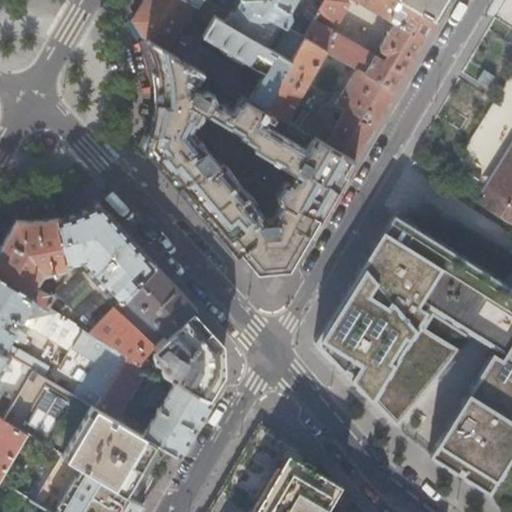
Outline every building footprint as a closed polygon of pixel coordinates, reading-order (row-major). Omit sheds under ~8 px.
[(263,107),(290,60),(224,20),(216,16),(212,23),(205,36),(264,71),(265,72),(256,87),(237,75),(240,68),(199,44),(200,40),(182,29),(192,11),(198,14),(202,7),(198,5),(189,0),(144,0),(133,19),(140,29),(146,40),(214,79),(243,96),(263,107)] [(290,60),(304,38),(239,0),(189,0),(198,5),(201,0),(212,5),(227,15),(224,20),(290,60)] [(239,0),(304,38),(310,27),(293,18),(290,9),(295,0),(239,0)] [(367,45),(363,49),(315,20),(310,27),(304,38),(327,50),(358,68),(395,89),(415,54),(436,19),(402,0),(354,0),(393,22),(394,24),(374,56),(370,53),(373,47),(367,45)] [(348,4),(340,0),(326,0),(319,12),(318,14),(336,24),(348,4)] [(447,0),(402,0),(436,19),(447,0)] [(216,16),(202,7),(198,14),(212,23),(216,16)] [(318,14),(319,12),(313,8),(308,15),(315,20),(318,14)] [(289,115),(327,50),(304,38),(290,60),(263,107),(273,113),(315,137),(353,159),(376,121),(395,89),(358,68),(337,104),(347,111),(329,138),(322,128),(325,124),(323,122),(303,111),(297,119),(289,115)] [(292,263),(315,224),(353,159),(315,137),(307,149),(262,122),(266,114),(271,116),(273,113),(263,107),(243,96),(236,106),(229,103),(226,106),(216,100),(214,94),(207,90),(200,91),(196,89),(195,84),(198,78),(210,84),(214,79),(146,40),(152,56),(155,63),(156,71),(157,75),(159,88),(158,93),(156,120),(151,134),(148,144),(167,166),(223,232),(253,268),(292,263)] [(493,76),(484,70),(477,81),(482,84),(486,87),(493,76)] [(511,147),(486,190),(488,192),(481,203),(511,222),(511,147)] [(123,229),(97,201),(76,211),(57,217),(68,268),(118,301),(154,263),(123,229)] [(466,476),(487,490),(511,449),(511,285),(506,281),(413,224),(392,211),(352,277),(314,339),(351,379),(396,427),(461,348),(419,325),(429,313),(469,339),(473,333),(494,345),(429,452),(466,476)] [(68,268),(57,217),(15,220),(3,240),(0,245),(0,277),(45,305),(53,291),(49,289),(44,293),(40,290),(31,290),(38,279),(44,274),(56,288),(68,268)] [(175,286),(154,263),(118,301),(89,331),(125,354),(138,361),(142,357),(155,345),(190,313),(195,308),(175,286)] [(95,406),(125,354),(89,331),(45,305),(0,277),(0,349),(8,355),(24,364),(31,369),(44,376),(48,368),(6,343),(10,336),(21,342),(25,336),(4,324),(8,316),(9,315),(11,315),(63,345),(68,349),(57,369),(78,380),(72,392),(95,406)] [(206,330),(190,313),(155,345),(159,349),(157,353),(155,351),(152,356),(164,363),(162,369),(174,377),(205,396),(220,366),(218,344),(206,330)] [(138,361),(125,354),(95,406),(172,452),(178,454),(201,416),(211,401),(205,396),(174,377),(151,417),(144,414),(139,422),(136,422),(120,412),(150,362),(142,357),(138,361)] [(26,375),(31,369),(24,364),(20,372),(26,375)] [(141,503),(172,452),(44,376),(31,369),(26,375),(11,401),(0,420),(24,434),(60,456),(141,503)] [(11,401),(3,396),(0,400),(0,419),(0,420),(11,401)] [(0,473),(24,434),(0,420),(0,419),(0,473)] [(329,511),(339,495),(309,477),(317,461),(301,452),(258,427),(250,440),(207,511),(329,511)] [(51,511),(136,511),(141,503),(60,456),(33,501),(46,509),(51,511)]
